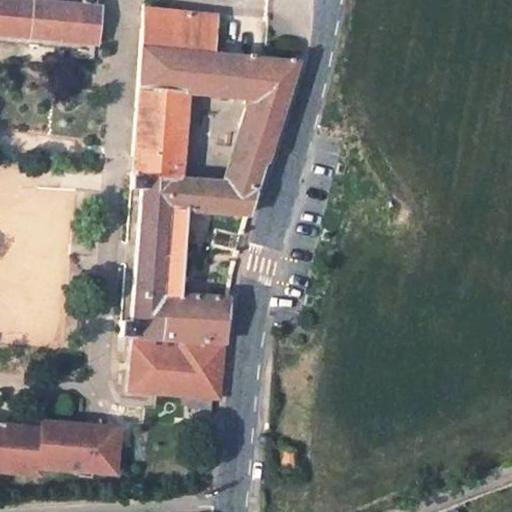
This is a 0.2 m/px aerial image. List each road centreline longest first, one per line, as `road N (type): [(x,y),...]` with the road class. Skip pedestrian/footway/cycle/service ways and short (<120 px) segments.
road 1 (tertiary): [(328,0),(255,272),(234,507)]
road 2 (unclassified): [(234,507),(38,511)]
